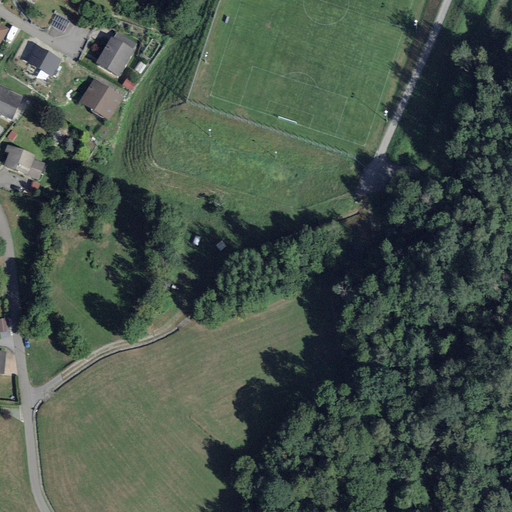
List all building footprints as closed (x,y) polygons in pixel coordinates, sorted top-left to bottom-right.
[(0,49),(10,32),(0,26),(0,49)] [(115,43),(102,67),(122,78),(136,55),(115,43)] [(38,46),(28,63),(53,77),(63,59),(38,46)] [(127,79),(125,86),(134,89),(136,82),(127,79)] [(125,100),(98,84),(86,105),(113,120),(125,100)] [(25,101),(0,89),(0,114),(15,122),(25,101)] [(38,158),(15,149),(7,168),(40,182),(47,166),(37,162),(38,158)]
